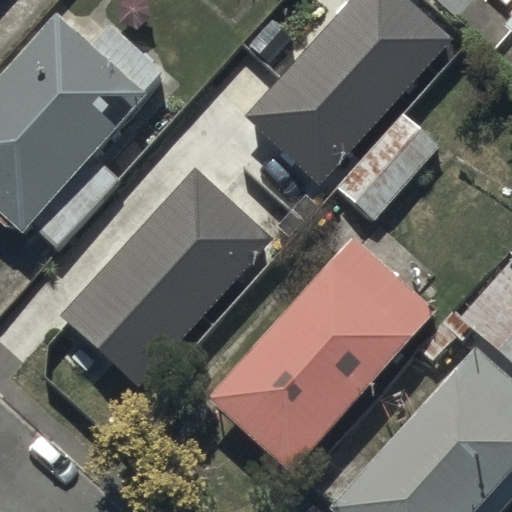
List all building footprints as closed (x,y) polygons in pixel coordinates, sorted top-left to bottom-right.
[(348,0),(245,114),(330,190),(464,42),(417,0),(348,0)] [(0,112),(0,227),(32,256),(175,100),(115,46),(95,68),(65,41),(0,112)] [(336,213),(371,245),(435,174),(401,143),(336,213)] [(61,315),(145,391),(280,243),(195,167),(61,315)] [(210,419),(293,494),(435,338),(353,263),(210,419)] [(511,281),(458,341),(511,389),(511,281)] [(345,511),(496,511),(511,495),(511,409),(472,374),(345,511)]
